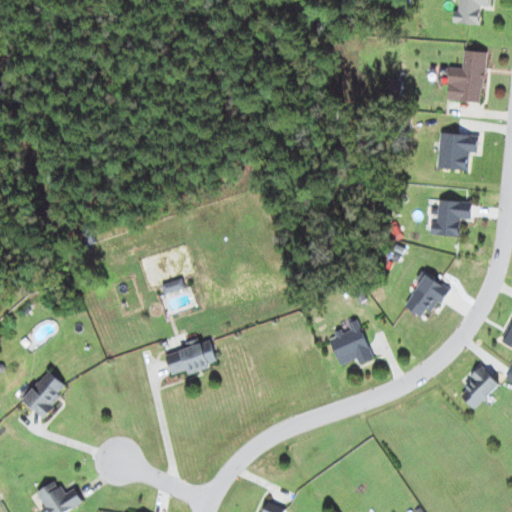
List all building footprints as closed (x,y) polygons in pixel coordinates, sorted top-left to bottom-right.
[(482,6),(490,6),(490,0),(460,0),(459,11),(455,11),(454,23),(481,24),(482,6)] [(488,52),(465,49),(463,68),(450,67),(447,99),(482,103),(488,52)] [(401,95),(403,80),(390,78),(387,94),(401,95)] [(479,135),(440,133),(439,169),(469,170),(470,152),(479,153),(479,135)] [(432,235),(460,236),(461,218),(471,219),(472,201),(440,199),(438,222),(433,222),(432,235)] [(424,315),(426,309),(437,313),(449,285),(423,274),(408,308),(424,315)] [(185,288),(182,278),(162,283),(165,293),(185,288)] [(374,358),(358,319),(347,323),(349,328),(330,336),(341,365),(357,359),(359,364),(374,358)] [(167,353),(173,374),(188,370),(189,374),(212,368),(210,363),(217,361),(212,341),(167,353)] [(459,392),(475,409),(500,384),(484,367),(459,392)] [(69,388),(50,370),(24,399),(43,417),(69,388)] [(50,511),(67,511),(84,501),(75,488),(66,494),(56,479),(37,492),(50,511)] [(283,511),(286,508),(268,501),(263,511),(283,511)]
